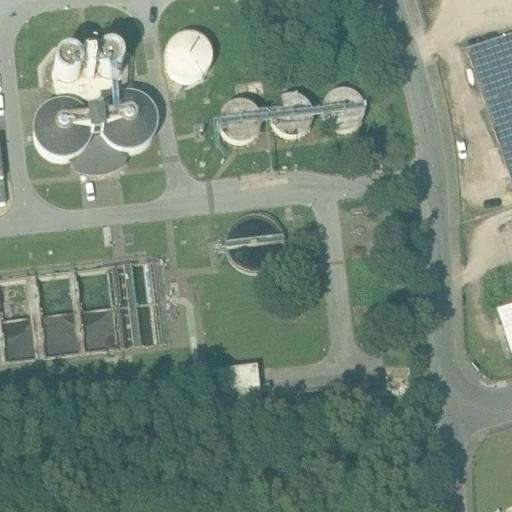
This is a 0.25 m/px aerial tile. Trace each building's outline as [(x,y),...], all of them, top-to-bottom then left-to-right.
[(448,0),(473,74),(474,73),(454,15),(499,0),(506,0),(511,17),(511,14),(507,0),(448,0)] [(511,17),(506,0),(499,0),(454,15),(474,73),(511,186),(511,17)] [(207,41),(196,38),(184,41),(177,47),(172,55),(171,65),(174,75),(182,84),(194,88),(204,87),(213,81),(219,72),(221,63),(218,52),(213,45),(207,41)] [(122,50),(112,51),(104,59),(95,60),(90,55),(81,52),(68,55),(60,67),(60,80),(62,103),(49,110),(41,123),(39,135),(41,146),(50,158),(64,163),(76,164),(86,160),(94,154),(97,143),(109,142),(116,150),(127,156),(138,157),(150,153),(161,145),(164,133),(163,119),(158,110),(152,105),(144,99),(131,97),(131,81),(136,68),(131,57),(122,50)] [(511,307),(500,312),(511,347),(511,307)] [(256,370),(207,376),(213,427),(262,421),(256,370)]
